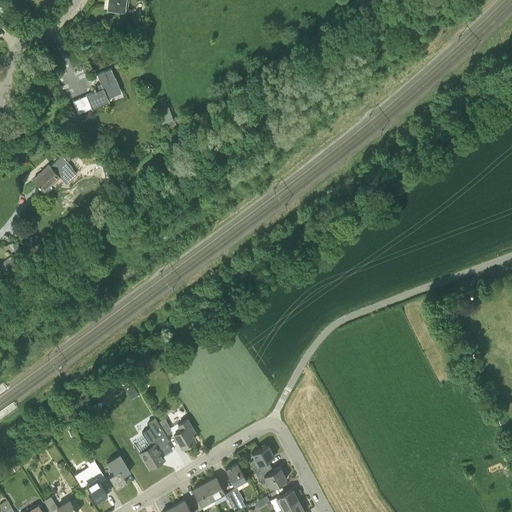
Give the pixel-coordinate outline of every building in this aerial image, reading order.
[(108,0),(107,8),(124,10),(124,0),(108,0)] [(95,91),(89,94),(72,101),(78,114),(109,100),(107,96),(115,93),(120,91),(116,79),(110,68),(103,72),(102,70),(96,73),(102,85),(94,88),(95,91)] [(167,106),(163,97),(154,100),(161,119),(157,120),(159,126),(174,120),(168,106),(167,106)] [(83,140),(89,137),(85,128),(79,130),(83,140)] [(68,160),(74,155),(67,145),(60,151),(68,160)] [(60,178),(61,178),(62,179),(63,179),(64,180),(66,180),(67,180),(68,180),(69,179),(70,179),(71,178),(72,178),(72,177),(73,176),(73,175),(74,174),(74,173),(74,171),(74,170),(73,169),(73,168),(72,167),(62,155),(50,166),(49,165),(33,179),(44,191),(59,177),(60,178)] [(15,242),(9,246),(17,259),(23,255),(15,242)] [(127,388),(130,393),(133,397),(138,394),(135,389),(132,385),(127,388)] [(172,431),(170,427),(164,418),(158,421),(167,435),(172,431)] [(170,427),(172,431),(182,447),(195,439),(191,433),(194,431),(187,419),(178,424),(176,423),(170,427)] [(149,467),(163,458),(154,444),(140,453),(149,467)] [(255,472),(269,465),(267,460),(274,456),(267,444),(251,452),(255,459),(249,461),(255,472)] [(27,456),(19,460),(23,466),(31,461),(27,456)] [(109,464),(100,470),(105,478),(106,478),(109,476),(116,488),(126,481),(122,475),(130,470),(123,460),(111,468),(109,464)] [(105,478),(100,470),(99,468),(95,462),(85,468),(84,473),(76,478),(81,486),(86,483),(96,500),(107,494),(100,482),(105,478)] [(237,488),(247,483),(245,479),(246,479),(237,462),(225,469),(233,485),(235,484),(237,488)] [(17,464),(10,468),(12,473),(19,469),(17,464)] [(272,470),(269,465),(255,472),(261,483),(266,480),(270,487),(286,478),(280,466),(272,470)] [(211,498),(212,498),(224,491),(216,476),(203,483),(211,498)] [(212,498),(211,498),(203,483),(192,489),(200,504),(203,509),(215,503),(212,498)] [(231,490),(239,506),(240,508),(246,506),(237,488),(231,490)] [(282,508),(298,500),(291,488),(276,497),(282,508)] [(239,506),(231,490),(225,493),(233,509),(239,506)] [(257,507),(269,501),(266,495),(254,501),(257,507)] [(57,506),(51,496),(44,501),(50,511),(57,507),(57,506)] [(14,511),(7,499),(0,503),(0,506),(3,511),(4,511),(3,511),(14,511)] [(77,511),(69,499),(57,506),(57,507),(59,511),(77,511)] [(172,506),(175,511),(190,511),(184,499),(172,506)] [(303,511),(304,511),(298,500),(282,508),(276,511),(303,511)]
